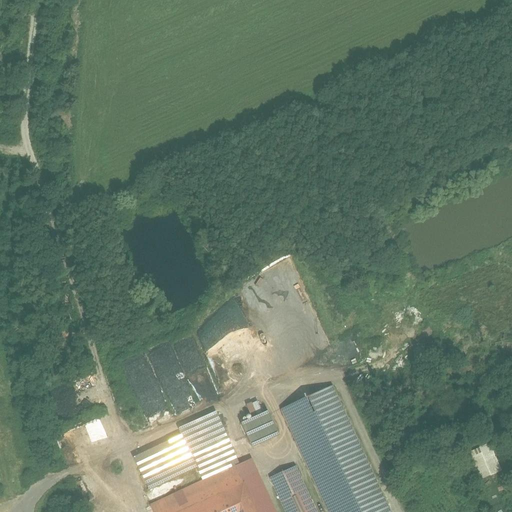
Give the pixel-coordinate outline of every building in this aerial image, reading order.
[(275,511),(252,462),(241,467),(202,485),(153,507),(155,511),(388,511),(331,390),(279,415),(324,511),(314,511),(295,470),(268,483),(281,511),(275,511)] [(258,400),(245,405),(250,417),(263,411),(258,400)] [(239,423),(249,447),(278,435),(267,411),(239,423)] [(202,485),(241,467),(216,412),(178,429),(181,436),(131,458),(146,492),(195,470),(202,485)] [(485,445),(468,452),(478,480),(499,472),(492,451),(488,452),(485,445)]
